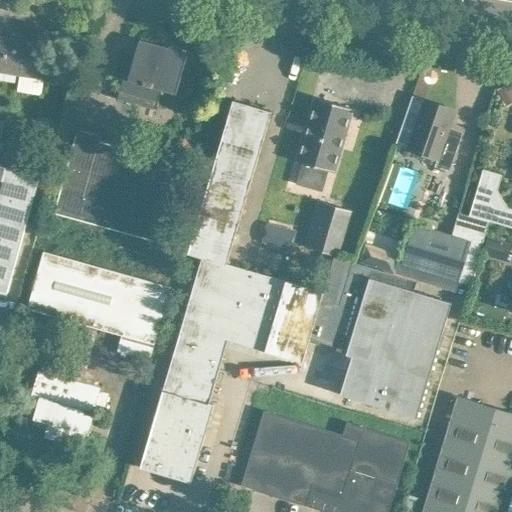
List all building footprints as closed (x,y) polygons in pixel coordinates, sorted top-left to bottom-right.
[(0,37),(0,71),(45,79),(51,46),(0,37)] [(130,76),(125,75),(118,98),(156,109),(162,90),(176,93),(187,55),(140,42),(130,76)] [(315,96),(298,161),(333,170),(350,105),(315,96)] [(189,254),(203,258),(226,265),(227,263),(238,225),(272,111),(234,100),(189,254)] [(397,141),(396,145),(397,146),(398,142),(408,145),(407,149),(437,160),(434,167),(449,172),(461,138),(451,135),(449,130),(456,111),(424,100),(423,103),(412,100),(397,141)] [(102,137),(79,131),(78,130),(55,213),(167,244),(188,166),(101,142),(102,137)] [(0,292),(7,294),(12,275),(40,177),(0,165),(0,292)] [(485,167),(471,213),(511,227),(511,208),(508,207),(498,188),(503,173),(485,167)] [(324,202),(310,248),(334,256),(337,256),(350,210),(324,202)] [(280,212),(277,221),(301,228),(304,219),(280,212)] [(460,280),(471,242),(414,225),(402,263),(460,280)] [(45,252),(28,309),(123,336),(119,352),(151,361),(172,287),(45,252)] [(321,300),(340,305),(353,261),(337,256),(334,256),(323,292),(321,300)] [(228,341),(265,352),(286,281),(227,263),(226,265),(203,258),(164,390),(209,403),(228,341)] [(370,278),(358,316),(440,341),(451,303),(370,278)] [(323,292),(290,282),(286,281),(265,352),(302,363),(321,300),(323,292)] [(440,341),(358,316),(346,355),(352,356),(428,379),(440,341)] [(481,355),(487,335),(471,330),(465,351),(481,355)] [(416,418),(428,379),(352,356),(340,395),(416,418)] [(101,389),(39,371),(30,403),(38,405),(34,419),(50,424),(46,437),(85,448),(101,389)] [(214,405),(209,403),(164,390),(140,468),(191,483),(214,405)] [(511,511),(511,411),(458,395),(422,511),(511,511)] [(345,436),(287,418),(264,411),(241,487),(325,511),(388,511),(410,443),(349,424),(345,436)]
